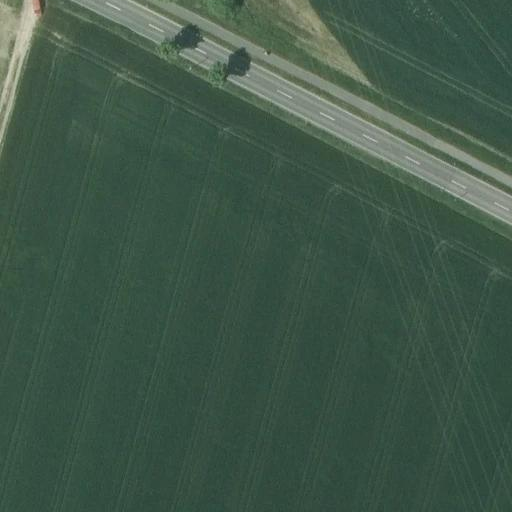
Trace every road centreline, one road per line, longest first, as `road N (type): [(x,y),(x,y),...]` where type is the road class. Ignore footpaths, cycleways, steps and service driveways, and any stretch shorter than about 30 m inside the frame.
road 1 (tertiary): [(92,0),(511,213)]
road 2 (track): [(0,129),(35,0)]
